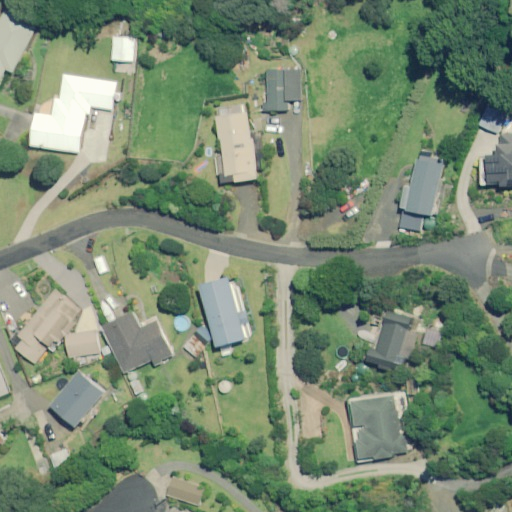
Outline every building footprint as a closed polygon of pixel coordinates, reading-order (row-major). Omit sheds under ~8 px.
[(0,85),(9,68),(15,72),(39,24),(8,9),(0,25),(0,85)] [(137,37),(116,36),(114,59),(135,61),(137,37)] [(289,110),(289,69),(267,69),(267,110),(289,110)] [(119,81),(65,74),(61,98),(56,97),(54,115),(40,113),(35,145),(82,152),(87,114),(93,115),(94,106),(114,109),(115,100),(121,100),(122,93),(117,92),(119,81)] [(506,113),(488,106),(481,124),(498,131),(506,113)] [(226,183),(239,181),(260,178),(259,171),(267,170),(261,129),(251,131),(248,111),(219,116),(226,158),(217,159),(220,175),(225,174),(226,183)] [(511,132),(508,133),(501,133),(501,143),(495,143),(495,156),(489,157),(490,183),(504,183),(504,185),(511,184),(511,132)] [(444,162),(417,158),(410,211),(436,214),(444,162)] [(255,337),(237,277),(207,286),(225,347),(255,337)] [(68,335),(69,333),(65,330),(83,309),(57,288),(48,299),(52,303),(16,347),(36,363),(50,346),(55,350),(59,345),(61,359),(102,352),(97,329),(68,335)] [(385,309),(383,320),(375,318),(367,347),(375,349),(373,361),(393,366),(404,368),(406,359),(412,361),(419,332),(411,329),(414,316),(385,309)] [(172,381),(162,361),(175,355),(159,320),(143,327),(137,313),(105,327),(124,367),(138,397),(172,381)] [(208,346),(197,334),(185,346),(195,357),(208,346)] [(107,393),(83,371),(52,404),(78,428),(91,413),(95,417),(104,407),(99,402),(107,393)] [(418,380),(409,379),(408,394),(418,394),(418,380)] [(232,389),(227,380),(218,385),(223,394),(232,389)] [(410,451),(407,432),(402,433),(397,394),(352,401),(360,458),(410,451)] [(0,444),(9,440),(0,424),(0,444)] [(77,459),(71,446),(54,454),(61,468),(77,459)] [(205,488),(173,476),(167,493),(199,505),(205,488)]
